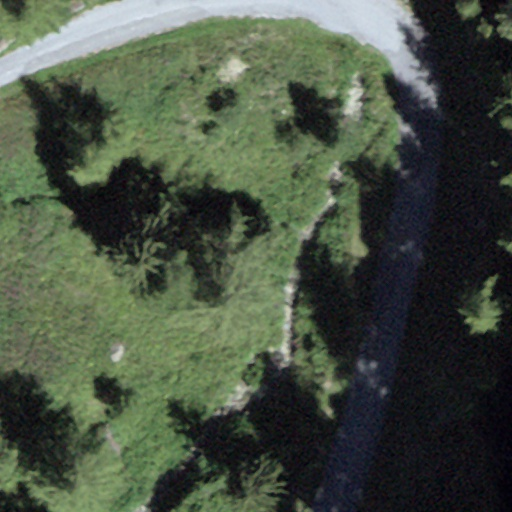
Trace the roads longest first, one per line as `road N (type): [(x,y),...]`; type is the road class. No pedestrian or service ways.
road 1 (residential): [(337,511),(417,120),(380,34),(321,0)]
road 2 (residential): [(282,0),(191,3),(0,68)]
